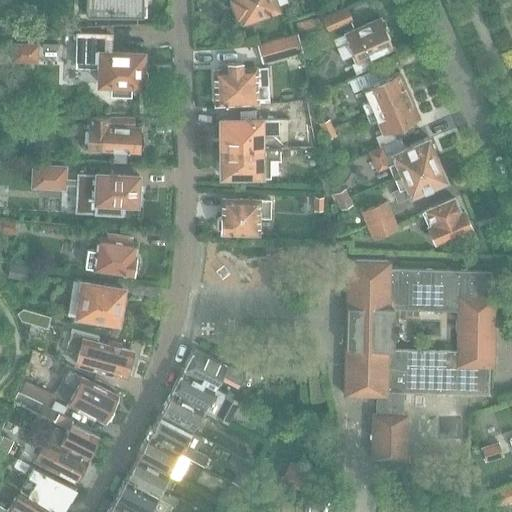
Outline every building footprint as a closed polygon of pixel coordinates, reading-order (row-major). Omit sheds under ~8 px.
[(86,0),(86,15),(146,15),(146,6),(140,6),(139,0),(86,0)] [(267,9),(267,11),(271,9),(270,8),(276,6),(274,0),(231,0),(230,2),(232,9),(236,10),(237,14),(240,13),(242,18),(245,17),(246,20),(256,17),(255,13),(267,9)] [(322,16),(328,30),(353,19),(347,5),(322,16)] [(315,16),(310,17),(309,13),(296,17),(296,18),(292,19),(293,23),(298,21),(301,31),(317,27),(315,16)] [(379,61),(375,53),(392,46),(380,17),(334,37),(338,46),(343,57),(354,52),(358,61),(353,62),(357,71),(379,61)] [(258,44),(263,61),(302,49),(297,32),(258,44)] [(12,59),(36,59),(36,43),(12,43),(12,59)] [(142,67),(142,51),(95,49),(95,48),(92,48),(92,50),(79,49),(79,64),(99,65),(98,82),(111,83),(110,93),(128,93),(129,84),(141,84),(141,80),(145,77),(146,70),(142,67)] [(261,67),(242,68),(242,61),(221,63),(221,69),(215,70),(216,102),(263,100),(262,81),(261,67)] [(366,112),(410,93),(400,70),(393,73),(388,62),(365,72),(348,79),(352,90),(363,85),(363,86),(369,100),(362,103),(366,112)] [(379,145),(400,136),(415,130),(411,120),(419,116),(410,93),(366,112),(370,120),(376,117),(382,132),(375,135),(379,145)] [(221,146),(279,146),(278,118),(256,119),(256,109),(239,109),(239,118),(221,118),(221,146)] [(139,147),(143,147),(144,140),(143,134),(139,134),(140,125),(134,125),(134,114),(88,112),(87,135),(92,135),(92,148),(113,148),(112,161),(126,162),(126,149),(139,149),(139,147)] [(320,132),(333,126),(329,117),(316,123),(320,132)] [(333,126),(320,132),(320,133),(322,132),(325,138),(336,134),(333,126)] [(400,173),(437,157),(428,135),(404,145),(400,136),(379,145),(368,150),(376,170),(395,162),(400,173)] [(279,146),(221,146),(222,175),(269,174),(269,157),(289,156),(289,146),(279,146)] [(437,157),(400,173),(404,184),(393,189),(397,200),(447,179),(437,157)] [(137,188),(137,174),(95,172),(95,173),(76,172),(76,178),(64,178),(65,165),(32,164),(31,186),(64,187),(64,186),(76,186),(75,214),(94,214),(94,215),(122,215),(122,203),(136,203),(136,200),(140,198),(140,191),(137,188)] [(333,202),(337,200),(349,195),(345,187),(330,194),(333,202)] [(349,195),(337,200),(340,209),(352,203),(349,195)] [(464,209),(460,210),(453,196),(425,208),(432,223),(428,224),(435,240),(449,234),(451,239),(458,236),(456,231),(470,225),(464,209)] [(270,198),(258,198),(222,197),(221,212),(220,212),(220,216),(217,217),(217,227),(220,229),(220,231),(258,231),(258,215),(265,215),(270,215),(270,198)] [(367,225),(392,214),(386,199),(361,210),(367,225)] [(392,214),(367,225),(373,238),(398,227),(392,214)] [(0,228),(13,230),(14,221),(0,218),(0,228)] [(136,241),(129,240),(130,234),(107,231),(106,237),(98,236),(96,249),(87,247),(85,266),(132,272),(132,269),(136,270),(139,263),(137,256),(134,256),(136,241)] [(406,412),(403,412),(403,389),(488,391),(488,364),(493,364),(495,294),(490,293),(490,268),(390,266),(390,259),(347,258),(344,393),(376,394),(376,411),(373,411),(372,456),(405,457),(406,412)] [(3,275),(27,278),(29,265),(5,261),(3,275)] [(82,280),(82,281),(73,279),(68,312),(76,314),(117,321),(118,318),(123,316),(124,307),(120,304),(123,287),(82,280)] [(22,307),(16,312),(20,319),(45,326),(49,314),(22,307)] [(120,375),(126,376),(126,373),(130,372),(132,364),(129,362),(132,350),(97,341),(98,336),(71,329),(67,344),(80,348),(77,362),(89,365),(89,367),(103,370),(100,380),(117,387),(120,375)] [(181,369),(215,387),(222,374),(239,383),(244,375),(193,347),(181,369)] [(307,362),(310,401),(325,400),(322,361),(307,362)] [(67,401),(103,420),(105,417),(110,416),(113,410),(110,407),(117,393),(69,368),(64,379),(75,385),(67,401)] [(238,399),(215,387),(181,369),(170,391),(221,418),(227,421),(238,399)] [(36,399),(42,387),(24,378),(18,390),(36,399)] [(217,425),(221,418),(170,391),(158,413),(192,430),(201,412),(210,417),(208,420),(217,425)] [(52,439),(60,443),(60,444),(87,458),(99,436),(71,422),(73,418),(58,411),(53,420),(68,427),(66,431),(59,428),(53,427),(49,436),(52,439)] [(202,436),(192,430),(158,413),(147,434),(190,457),(203,464),(208,456),(195,449),(202,436)] [(178,479),(190,457),(147,434),(135,456),(168,474),(178,479)] [(60,443),(52,439),(43,435),(31,459),(47,467),(75,482),(87,458),(60,444),(60,443)] [(310,475),(335,475),(336,436),(311,435),(310,475)] [(482,447),(486,459),(503,454),(500,442),(482,447)] [(310,466),(286,453),(275,473),(300,486),(310,466)] [(159,492),(168,474),(135,456),(124,477),(172,503),(175,505),(178,499),(168,494),(167,496),(159,492)] [(231,479),(245,487),(258,464),(243,456),(231,479)] [(13,465),(25,472),(30,464),(18,458),(13,465)] [(68,496),(69,497),(75,487),(33,466),(20,487),(59,511),(60,510),(63,509),(67,502),(67,499),(68,496)] [(166,511),(172,503),(124,477),(113,498),(137,511),(166,511)] [(371,479),(332,478),(332,487),(372,489),(371,479)] [(235,507),(245,487),(231,479),(221,499),(235,507)] [(406,490),(426,490),(426,481),(406,481),(406,490)] [(511,485),(489,494),(494,505),(511,497),(511,485)] [(0,498),(0,505),(11,511),(51,511),(33,501),(28,509),(16,502),(13,506),(0,498)] [(137,511),(113,498),(105,511),(137,511)]
